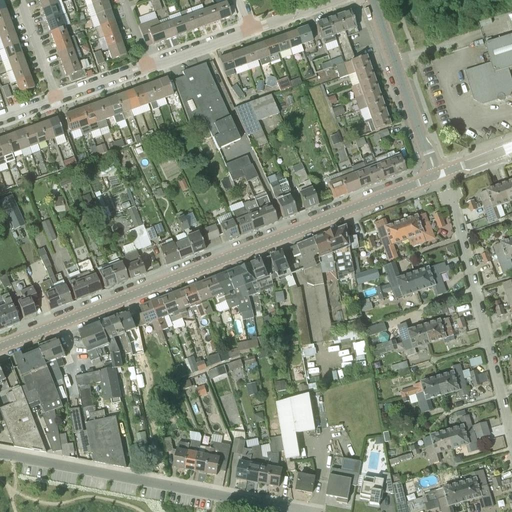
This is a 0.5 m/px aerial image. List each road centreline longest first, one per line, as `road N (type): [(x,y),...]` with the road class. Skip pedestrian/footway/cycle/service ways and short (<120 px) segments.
road 1 (tertiary): [(0,346),(436,176)]
road 2 (residential): [(0,453),(282,511)]
road 3 (residential): [(511,439),(445,189)]
road 4 (tertiary): [(436,176),(372,0)]
